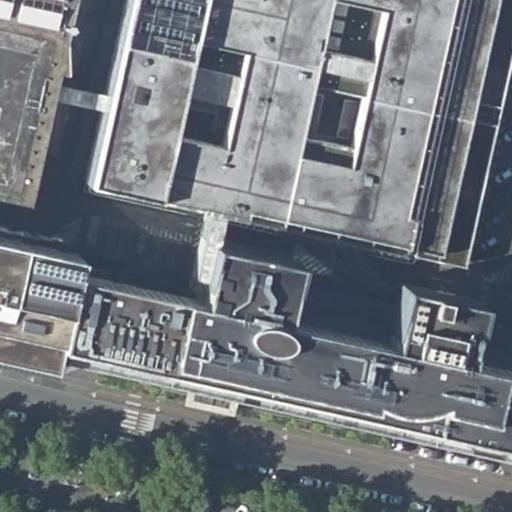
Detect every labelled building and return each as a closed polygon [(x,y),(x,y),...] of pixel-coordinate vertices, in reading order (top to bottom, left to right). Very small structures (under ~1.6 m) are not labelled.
[(0,0),(0,192),(21,198),(51,67),(60,69),(59,29),(65,0),(0,0)] [(454,264),(511,8),(511,0),(118,0),(78,179),(236,215),(454,264)] [(74,252),(0,235),(0,354),(34,362),(49,365),(54,345),(70,271),(74,252)] [(511,371),(476,363),(461,360),(474,300),(400,284),(387,342),(377,340),(288,320),(279,319),(292,260),(208,241),(195,299),(70,271),(54,345),(189,374),(213,380),(238,386),(511,445),(511,371)] [(292,300),(288,320),(377,340),(382,320),(292,300)] [(511,350),(480,343),(476,363),(511,371),(511,350)] [(182,403),(231,414),(235,400),(238,386),(213,380),(189,374),(186,389),(182,403)]
